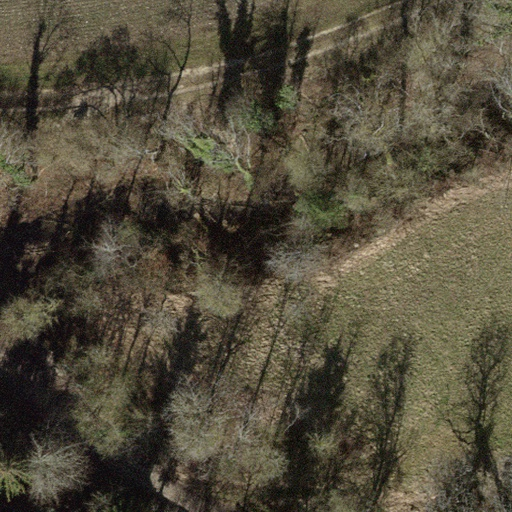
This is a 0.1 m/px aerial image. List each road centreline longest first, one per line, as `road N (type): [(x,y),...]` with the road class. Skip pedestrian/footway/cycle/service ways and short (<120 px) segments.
road 1 (track): [(0,119),(109,108),(278,51),(394,0)]
road 2 (track): [(258,511),(0,341)]
